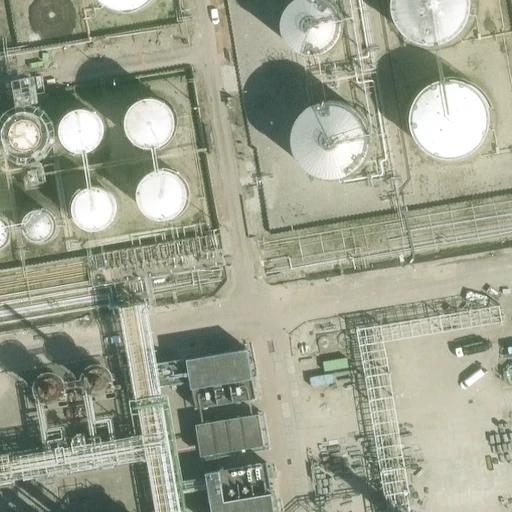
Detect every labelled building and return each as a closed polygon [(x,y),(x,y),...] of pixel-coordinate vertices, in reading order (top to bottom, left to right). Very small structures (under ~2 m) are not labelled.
[(344,32),(344,26),(344,20),(342,14),(339,9),(335,4),(331,0),(330,0),(296,0),(291,4),(288,9),(285,14),(283,20),(282,26),(283,32),(285,38),(288,43),(291,48),(296,52),(301,54),(307,56),(313,57),(319,56),(325,54),(331,52),(335,48),(339,43),(342,38),(344,32)] [(469,14),(469,7),(468,0),(393,0),(392,3),(392,11),(394,18),(397,25),(401,31),(406,36),(412,40),(418,43),(425,45),(433,45),(440,44),(447,42),(453,38),(459,33),(463,27),(467,21),(469,14)] [(489,127),(490,119),(489,112),(487,104),(483,97),(479,91),(473,86),(466,82),(459,79),(451,78),(443,79),(435,80),(428,84),(422,88),(416,94),(412,100),(409,108),(408,115),(408,123),(409,131),(412,138),(416,145),(422,150),(428,155),(435,158),(443,160),(451,160),(458,159),(466,157),(473,153),(479,148),(483,142),(487,135),(489,127)] [(177,130),(177,124),(177,119),(175,114),(173,110),(169,105),(165,102),(161,99),(156,98),(151,97),(145,97),(140,98),(136,101),(131,104),(128,107),(125,112),(123,117),(122,122),(122,127),(123,132),(125,137),(128,142),(131,145),(136,148),(140,151),(145,152),(151,152),(156,151),(161,150),(165,147),(169,144),(173,139),(175,135),(177,130)] [(372,151),(373,143),(373,135),(370,128),(367,121),(362,115),(356,109),(349,105),(342,103),(334,102),(326,102),(318,104),(311,107),(304,112),(299,117),(295,124),(292,131),(290,139),(290,147),(292,155),(295,162),(299,169),(304,174),(311,179),(318,182),(326,184),(333,184),(341,183),(349,181),(356,177),(362,172),(367,166),(370,159),(372,151)] [(105,129),(104,120),(102,116),(99,113),(95,109),(91,107),(83,105),(79,105),(73,106),(69,108),(65,111),(62,115),(59,119),(58,122),(57,127),(57,132),(58,137),(60,141),(63,145),(66,148),(71,151),(76,152),(80,153),(86,152),(90,151),(97,147),(100,143),(103,139),(105,135),(105,129)] [(39,142),(40,136),(39,131),(36,126),(32,122),(26,120),(20,121),(15,123),(11,128),(9,133),(9,139),(11,145),(15,149),(20,152),(26,152),(32,151),(36,147),(39,142)] [(186,194),(186,189),(184,183),(181,178),(178,175),(173,172),(169,170),(165,169),(159,168),(155,169),(149,171),(145,174),(142,177),(139,180),(137,184),(136,189),(135,194),(137,203),(139,207),(142,211),(145,213),(149,216),(155,218),(159,219),(165,219),(169,217),(174,215),(178,212),(181,209),(184,204),(185,200),(186,194)] [(116,213),(116,208),(116,202),(114,197),(111,192),(106,189),(101,186),(96,185),(90,185),(85,186),(80,189),(76,192),(73,197),(71,202),(70,208),(71,213),(73,218),(76,223),(80,227),(85,229),(90,231),(96,231),(101,229),(106,227),(111,223),(114,218),(116,213)] [(53,232),(54,227),(53,221),(50,216),(46,213),(41,211),(35,211),(30,213),(25,216),(23,221),(22,227),(23,232),(26,237),(30,241),(35,242),(41,242),(46,241),(50,237),(53,232)] [(271,334),(276,357),(294,354),(289,330),(271,334)] [(248,346),(159,362),(164,387),(191,382),(196,409),(257,398),(248,346)] [(65,391),(65,390),(64,384),(60,379),(57,376),(54,375),(47,374),(41,375),(36,379),(33,385),(32,390),(33,396),(36,402),(42,405),(47,407),(53,406),(59,403),(63,398),(65,391)] [(261,414),(198,425),(203,456),(266,446),(261,414)] [(275,511),(267,460),(206,470),(212,511),(275,511)]
